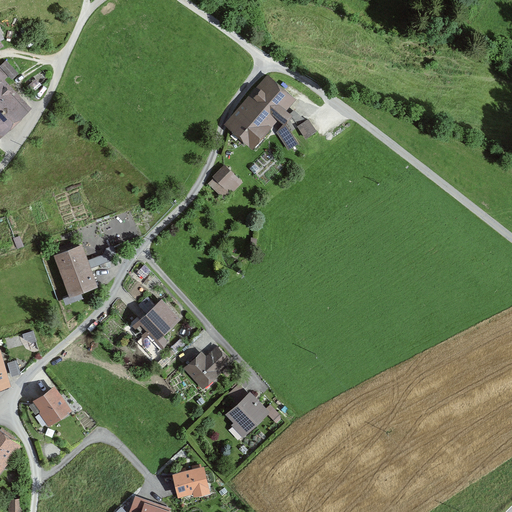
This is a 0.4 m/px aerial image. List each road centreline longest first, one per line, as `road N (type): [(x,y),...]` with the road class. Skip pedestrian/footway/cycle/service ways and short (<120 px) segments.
road 1 (residential): [(0,407),(106,302),(139,248),(192,191),(220,126),(270,57)]
road 2 (unclassified): [(270,57),(511,237)]
road 3 (residential): [(87,9),(46,99),(0,168)]
